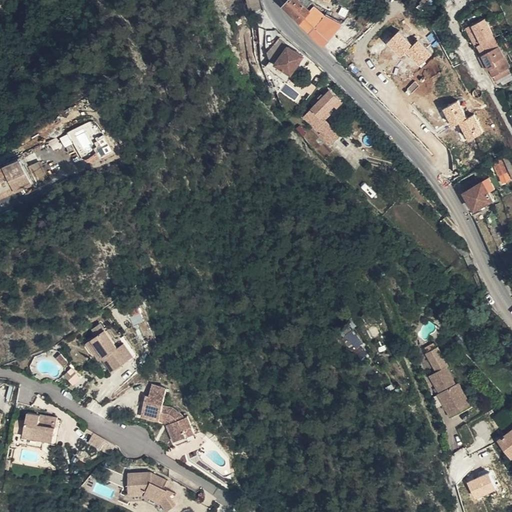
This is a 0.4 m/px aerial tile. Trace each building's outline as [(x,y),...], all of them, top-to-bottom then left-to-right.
[(287,4),(292,10),(293,9),(302,0),(301,0),(287,0),(286,1),(287,4)] [(293,9),(299,15),(308,6),(302,0),(293,9)] [(451,10),(444,1),(436,8),(443,17),(451,10)] [(305,22),(312,28),(326,13),(316,5),(311,9),(309,7),(308,6),(299,15),(305,22)] [(388,9),(381,18),(386,22),(383,26),(386,29),(397,17),(388,9)] [(326,13),(312,28),(317,34),(325,41),(335,31),(347,42),(359,29),(349,17),(345,21),(343,23),(339,21),(326,13)] [(386,22),(381,18),(373,28),(378,33),(383,26),(386,22)] [(511,50),(497,26),(485,33),(496,51),(492,53),(497,64),(511,55),(511,50)] [(496,51),(485,33),(479,36),(490,54),(492,53),(496,51)] [(266,63),(282,73),(288,67),(295,70),(306,55),(307,53),(290,43),(279,59),(273,56),(266,63)] [(306,55),(295,70),(303,73),(312,59),(306,55)] [(511,83),(511,55),(497,64),(494,65),(498,72),(502,70),(507,77),(511,84),(511,83)] [(502,70),(498,72),(502,79),(507,77),(502,70)] [(321,98),(314,105),(323,114),(335,102),(339,105),(344,100),(330,88),(326,92),(323,90),(318,94),(321,98)] [(477,112),(468,116),(460,99),(447,105),(455,123),(462,119),(471,137),(486,130),(477,112)] [(306,114),(333,139),(341,130),(330,121),(323,114),(314,105),(306,114)] [(103,128),(99,130),(101,135),(100,135),(104,142),(97,146),(100,151),(112,145),(103,128)] [(25,181),(34,177),(23,152),(0,162),(0,186),(15,180),(13,175),(21,172),(25,181)] [(0,186),(0,192),(25,181),(21,172),(13,175),(15,180),(0,186)] [(477,191),(486,207),(503,197),(498,188),(495,181),(477,191)] [(503,197),(486,207),(491,216),(508,206),(505,200),(511,196),(505,185),(498,188),(503,197)] [(100,344),(94,348),(100,356),(103,353),(113,366),(134,350),(124,337),(118,342),(99,317),(92,323),(97,329),(92,333),(100,344)] [(86,337),(94,348),(100,344),(92,333),(86,337)] [(375,352),(365,338),(358,343),(360,346),(356,348),(364,359),(375,352)] [(69,357),(62,349),(56,353),(63,361),(69,357)] [(440,355),(447,368),(459,361),(452,349),(440,355)] [(376,356),(366,363),(371,371),(381,364),(376,356)] [(459,361),(447,368),(450,374),(459,369),(462,368),(459,361)] [(74,365),(66,372),(77,384),(85,376),(74,365)] [(467,387),(469,386),(459,369),(450,374),(443,378),(452,395),(450,396),(460,415),(478,406),(467,387)] [(181,427),(190,424),(186,413),(182,415),(173,404),(165,403),(168,384),(153,381),(150,393),(145,392),(141,413),(170,415),(170,420),(167,422),(174,439),(185,435),(181,427)] [(473,384),(469,386),(467,387),(478,406),(460,415),(463,421),(487,408),(473,384)] [(60,416),(30,410),(27,434),(55,438),(60,416)] [(193,431),(190,424),(181,427),(185,435),(193,431)] [(106,440),(96,434),(90,442),(101,449),(106,440)] [(477,498),(499,486),(490,469),(468,480),(477,498)] [(169,482),(154,473),(129,475),(131,497),(147,495),(163,504),(167,511),(171,511),(179,508),(173,499),(177,495),(166,488),(169,482)]
